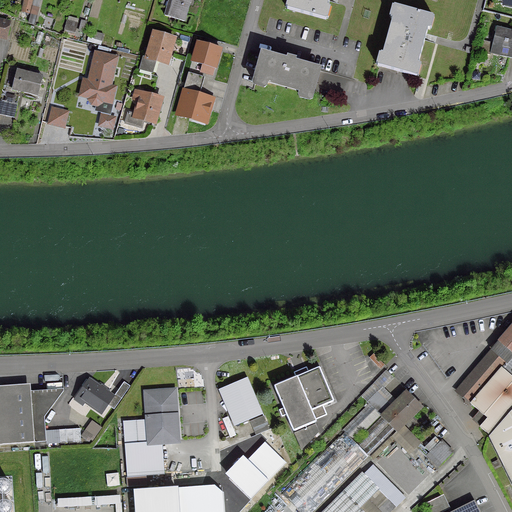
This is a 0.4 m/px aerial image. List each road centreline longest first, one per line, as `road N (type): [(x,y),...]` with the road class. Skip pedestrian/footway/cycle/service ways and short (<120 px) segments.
road 1 (residential): [(393,327),(201,354),(0,366)]
road 2 (residential): [(511,87),(225,136)]
road 3 (residential): [(225,136),(0,151)]
road 4 (residential): [(393,327),(468,441),(503,511)]
road 5 (residential): [(256,0),(226,104),(225,136)]
road 6 (residential): [(511,302),(393,327)]
